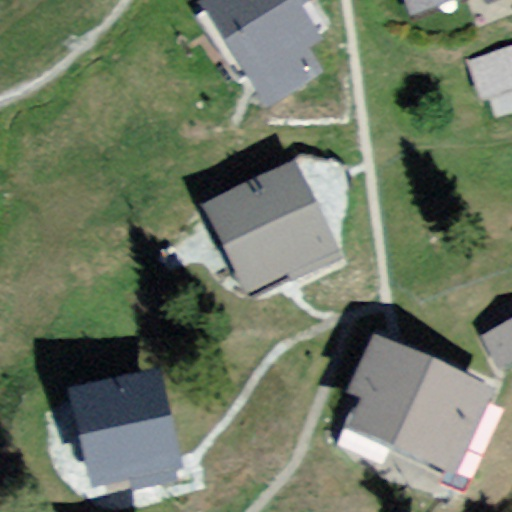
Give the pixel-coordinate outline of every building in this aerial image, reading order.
[(376,26),(357,0),(267,0),(316,68),(376,26)] [(390,230),(351,154),(272,194),(311,270),(390,230)] [(511,364),(434,332),(399,412),(511,459),(511,364)] [(244,458),(217,359),(131,382),(158,481),(244,458)] [(232,511),(228,496),(177,511),(232,511)]
